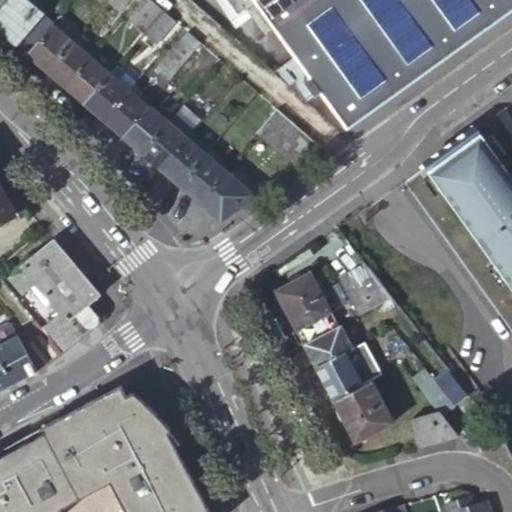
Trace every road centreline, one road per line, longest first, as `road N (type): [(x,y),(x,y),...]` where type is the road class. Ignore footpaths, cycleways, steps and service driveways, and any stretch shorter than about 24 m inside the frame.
road 1 (tertiary): [(169,310),(511,48)]
road 2 (tertiary): [(0,110),(131,252),(169,310)]
road 3 (residential): [(297,511),(444,465),(480,471),(511,502)]
road 4 (tertiary): [(169,310),(269,511)]
road 5 (unclassified): [(169,310),(0,415)]
